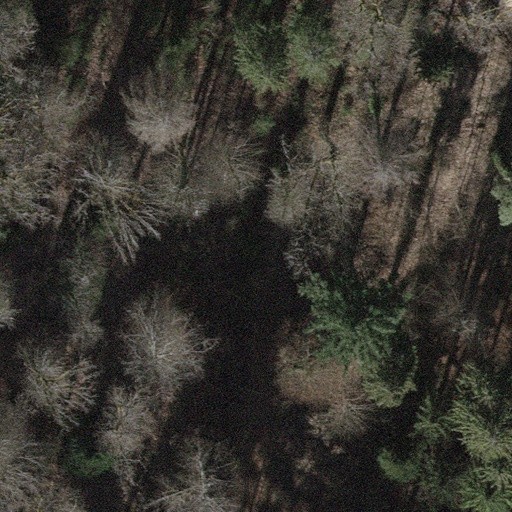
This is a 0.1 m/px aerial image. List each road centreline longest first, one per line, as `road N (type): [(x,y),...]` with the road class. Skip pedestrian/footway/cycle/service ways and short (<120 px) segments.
road 1 (track): [(511,92),(438,79),(354,121),(293,232),(261,511)]
road 2 (track): [(293,232),(367,0)]
